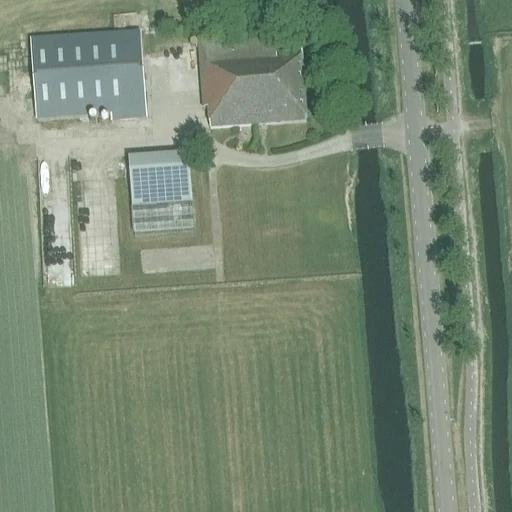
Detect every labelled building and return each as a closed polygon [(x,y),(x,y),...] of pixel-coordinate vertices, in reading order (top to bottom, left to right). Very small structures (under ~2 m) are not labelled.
[(137,35),(31,42),(36,123),(99,119),(99,125),(143,122),(137,35)] [(275,36),(199,42),(204,111),(209,111),(210,130),(306,123),(302,55),(277,57),(275,36)] [(128,161),(132,210),(134,236),(194,232),(189,157),(128,161)] [(69,159),(68,262),(98,262),(98,159),(69,159)] [(33,265),(58,263),(55,221),(31,222),(33,265)] [(39,270),(41,281),(57,278),(55,266),(39,270)]
